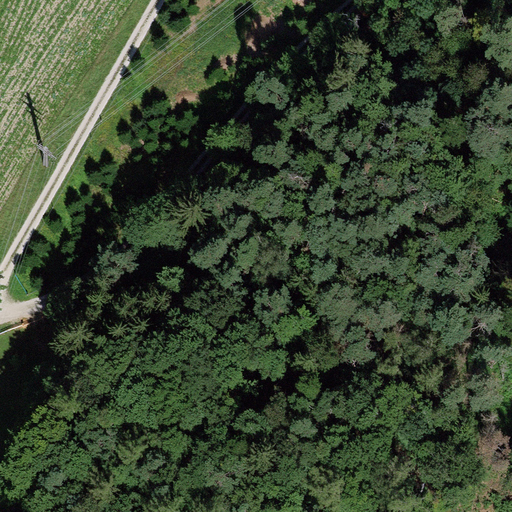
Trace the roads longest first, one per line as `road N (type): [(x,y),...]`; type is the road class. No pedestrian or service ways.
road 1 (track): [(351,0),(229,123),(131,249),(19,313),(0,312)]
road 2 (track): [(159,0),(25,209),(0,273)]
